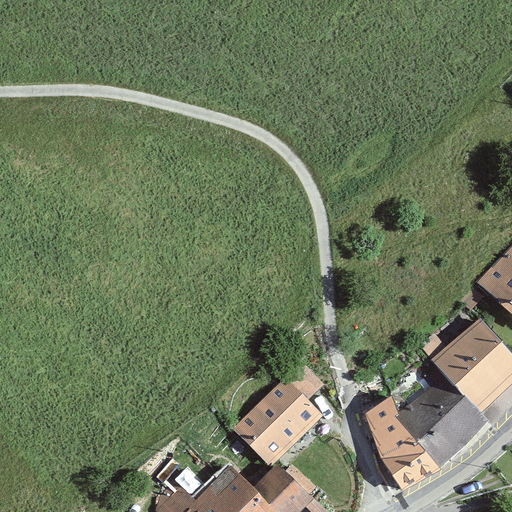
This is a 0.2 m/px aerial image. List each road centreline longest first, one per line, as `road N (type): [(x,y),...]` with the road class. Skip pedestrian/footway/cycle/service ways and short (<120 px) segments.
road 1 (track): [(387,511),(332,345),(312,191),(292,161),(250,131),(194,112),(107,92),(0,91)]
road 2 (tertiary): [(511,433),(401,511)]
